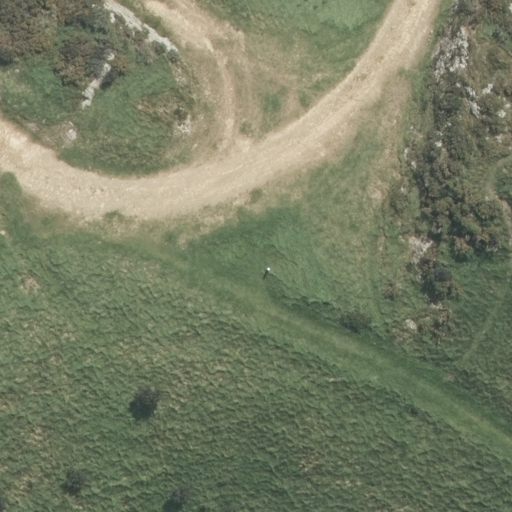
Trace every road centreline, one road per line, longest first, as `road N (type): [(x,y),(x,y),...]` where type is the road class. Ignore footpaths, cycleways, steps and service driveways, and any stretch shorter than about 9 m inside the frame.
road 1 (track): [(425,0),(410,37),(355,115),(257,177),(130,201),(69,194),(0,152)]
road 2 (track): [(134,0),(309,148)]
